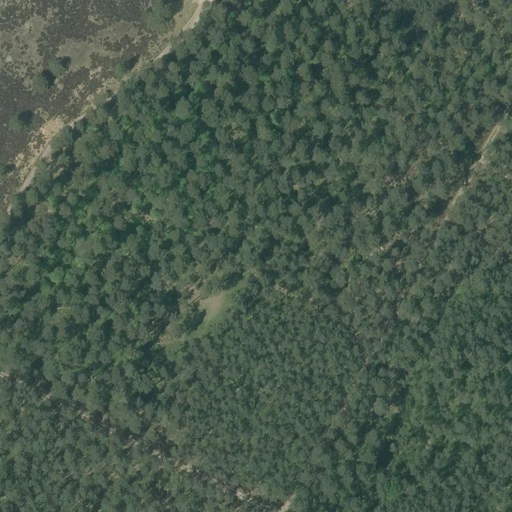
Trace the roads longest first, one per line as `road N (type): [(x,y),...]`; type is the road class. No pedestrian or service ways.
road 1 (track): [(0,223),(55,144),(172,50),(203,0)]
road 2 (track): [(0,371),(268,511)]
